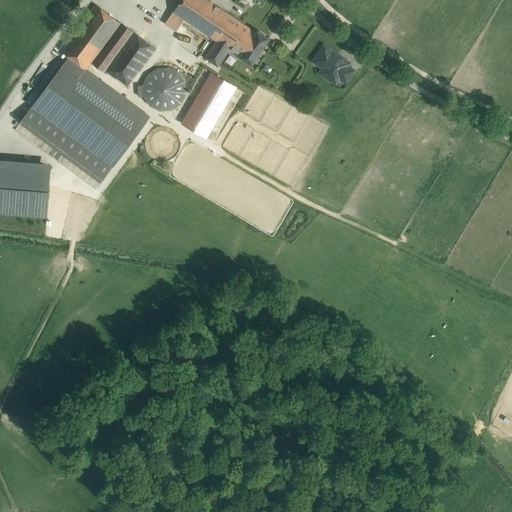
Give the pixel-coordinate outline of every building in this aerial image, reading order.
[(217,40),(227,47),(243,24),(207,0),(180,0),(173,11),(184,18),(217,40)] [(95,4),(61,51),(69,57),(87,70),(93,61),(121,23),(95,4)] [(184,18),(173,11),(166,22),(177,30),(184,18)] [(121,23),(93,61),(105,70),(133,32),(121,23)] [(256,32),(243,24),(227,47),(229,49),(240,56),(239,57),(251,65),(269,38),(257,30),(256,32)] [(133,32),(105,70),(128,87),(155,49),(156,48),(133,32)] [(227,47),(217,40),(205,57),(218,66),(229,49),(227,47)] [(349,63),(324,46),(314,61),(324,68),(329,71),(325,76),(335,83),(339,77),(347,66),(349,63)] [(87,70),(69,57),(33,105),(113,165),(149,117),(87,70)] [(347,66),(339,77),(346,82),(353,70),(347,66)] [(168,67),(157,68),(148,75),(143,85),(138,85),(139,96),(144,96),(150,105),(160,110),(172,109),(181,103),(186,93),(185,81),(178,72),(168,67)] [(321,73),(325,76),(329,71),(324,68),(321,73)] [(214,74),(206,85),(214,91),(222,80),(214,74)] [(214,91),(209,99),(227,113),(238,97),(242,92),(223,78),(222,80),(214,91)] [(256,109),(238,97),(227,113),(244,125),(256,109)] [(112,166),(32,107),(22,120),(102,179),(112,166)] [(48,191),(0,186),(0,212),(46,217),(48,191)]
